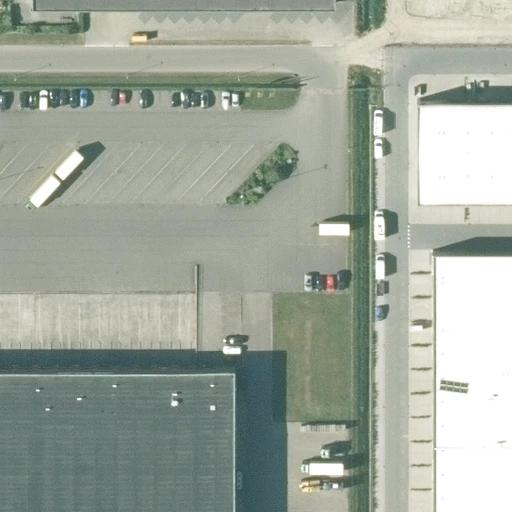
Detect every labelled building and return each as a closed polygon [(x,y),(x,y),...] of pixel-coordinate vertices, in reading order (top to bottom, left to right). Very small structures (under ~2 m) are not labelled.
[(511,98),(490,99),(490,149),(511,148),(511,98)] [(441,99),(417,99),(417,149),(426,149),(441,149),(441,99)] [(465,99),(441,99),(441,149),(465,149),(465,99)] [(490,99),(465,99),(465,149),(490,149),(490,99)] [(198,164),(208,172),(229,149),(219,141),(198,164)] [(161,175),(182,153),(173,144),(152,166),(161,175)] [(511,148),(490,149),(490,199),(511,198),(511,148)] [(426,149),(417,149),(417,170),(426,170),(426,149)] [(426,170),(417,170),(417,199),(441,199),(441,149),(426,149),(426,170)] [(465,149),(441,149),(441,199),(465,199),(465,149)] [(490,149),(465,149),(465,199),(490,199),(490,149)] [(174,192),(184,200),(207,174),(197,165),(174,192)] [(134,200),(159,178),(151,169),(127,191),(134,200)] [(226,220),(226,209),(196,208),(196,219),(226,220)] [(485,249),(433,250),(433,274),(485,274),(485,249)] [(511,249),(485,249),(485,274),(511,273),(511,249)] [(511,273),(485,274),(485,298),(511,297),(511,273)] [(485,274),(433,274),(433,298),(485,298),(485,274)] [(511,297),(485,298),(485,322),(511,321),(511,297)] [(485,298),(433,298),(433,322),(485,322),(485,298)] [(511,321),(485,322),(485,346),(511,345),(511,321)] [(485,322),(433,322),(433,346),(485,346),(485,322)] [(511,345),(485,346),(485,370),(511,369),(511,345)] [(485,346),(433,346),(433,370),(485,370),(485,346)] [(0,511),(234,511),(235,366),(0,365),(0,511)] [(511,369),(485,370),(485,394),(511,393),(511,369)] [(485,370),(433,370),(433,394),(485,394),(485,370)] [(511,393),(485,394),(485,418),(511,417),(511,393)] [(485,394),(433,394),(433,418),(485,418),(485,394)] [(511,417),(485,418),(485,442),(511,441),(511,417)] [(485,418),(433,418),(433,442),(485,442),(485,418)] [(511,441),(485,442),(485,465),(511,465),(511,441)] [(485,442),(433,442),(433,466),(485,465),(485,442)] [(485,465),(433,466),(433,489),(485,489),(485,465)] [(511,465),(485,465),(485,489),(511,489),(511,465)] [(485,511),(485,489),(433,489),(432,511),(485,511)] [(511,511),(511,489),(485,489),(485,511),(511,511)]
